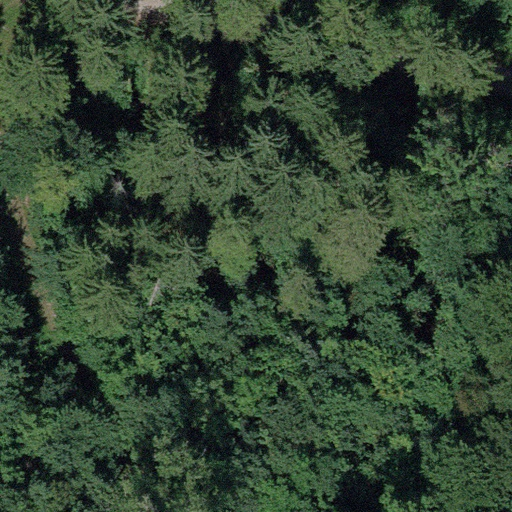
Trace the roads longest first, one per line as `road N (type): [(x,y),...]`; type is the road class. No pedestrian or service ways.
road 1 (track): [(104,0),(511,95)]
road 2 (track): [(0,377),(19,423),(113,511)]
